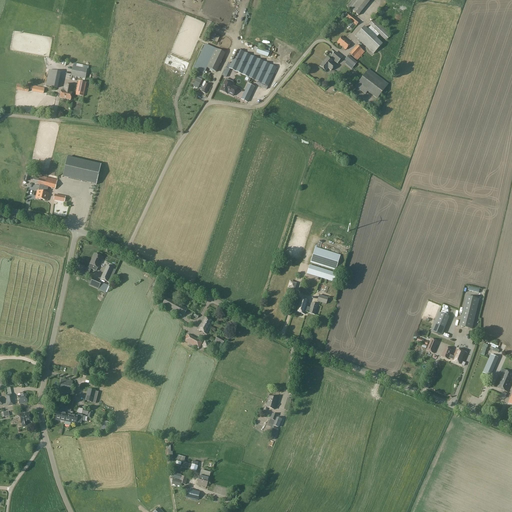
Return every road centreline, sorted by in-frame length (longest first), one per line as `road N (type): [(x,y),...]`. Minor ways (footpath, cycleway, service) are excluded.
road 1 (unclassified): [(511,428),(321,355),(125,252)]
road 2 (unclassified): [(46,438),(40,397),(76,230)]
road 3 (unclassified): [(206,103),(125,252)]
